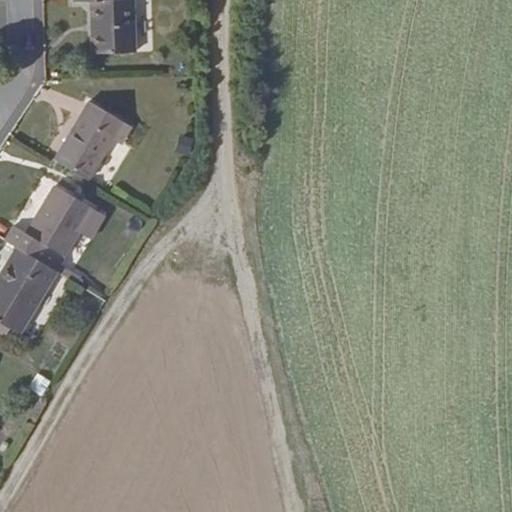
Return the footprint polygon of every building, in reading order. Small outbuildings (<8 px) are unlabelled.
[(71,0),(72,7),(89,6),(91,61),(137,59),(134,2),(119,3),(118,0),(71,0)] [(139,51),(152,50),(151,20),(138,20),(139,51)] [(90,105),(53,166),(88,187),(115,143),(122,148),(133,132),(90,105)] [(55,278),(92,215),(54,191),(26,239),(14,231),(4,247),(17,255),(0,282),(0,300),(0,329),(20,342),(58,279),(55,278)] [(42,396),(51,380),(37,371),(28,388),(42,396)]
